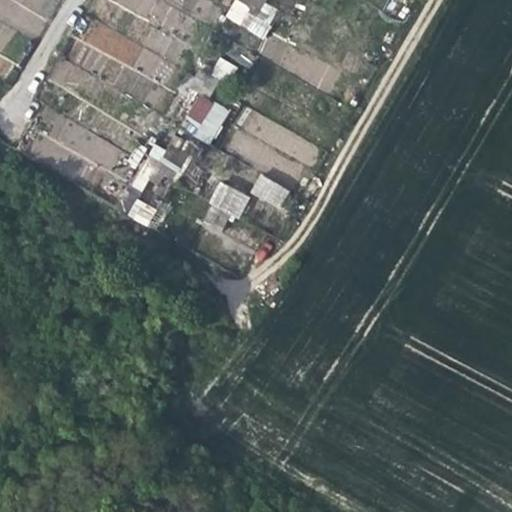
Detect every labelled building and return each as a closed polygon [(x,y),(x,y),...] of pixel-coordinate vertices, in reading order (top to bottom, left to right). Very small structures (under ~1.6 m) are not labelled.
[(238,0),(255,10),(260,0),(238,0)] [(197,63),(184,83),(205,95),(217,75),(197,63)] [(149,144),(137,165),(158,177),(170,156),(149,144)] [(259,173),(249,193),(279,208),(289,189),(259,173)] [(208,204),(238,218),(249,195),(219,181),(208,204)] [(126,216),(147,226),(156,208),(135,198),(126,216)]
